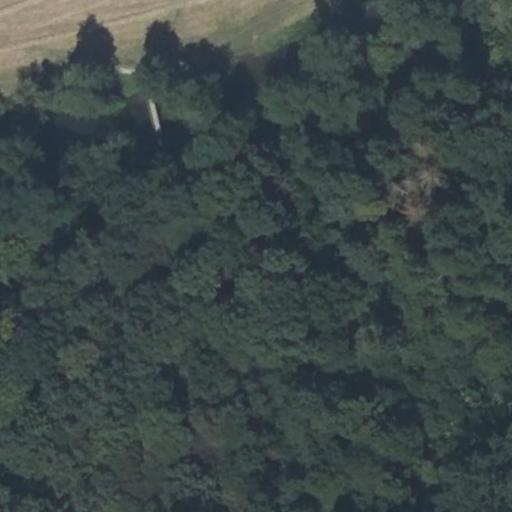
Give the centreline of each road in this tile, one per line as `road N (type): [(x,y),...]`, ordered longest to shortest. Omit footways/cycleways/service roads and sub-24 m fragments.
road 1 (track): [(264,511),(219,352),(171,126)]
road 2 (unknown): [(178,143),(0,195)]
